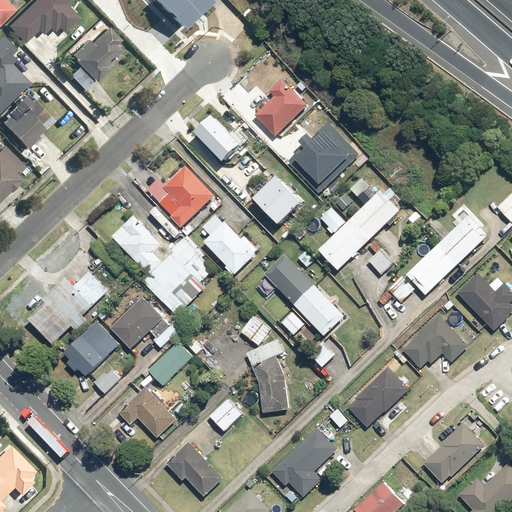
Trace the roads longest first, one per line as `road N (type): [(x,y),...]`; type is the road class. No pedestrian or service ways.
road 1 (residential): [(211,59),(0,260)]
road 2 (motorway): [(511,98),(373,0)]
road 3 (secondary): [(95,478),(0,374)]
